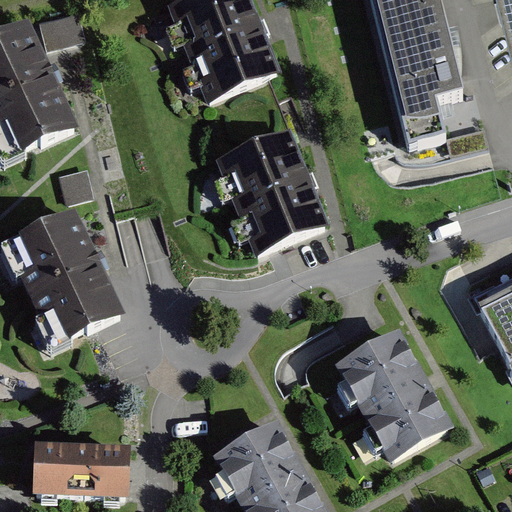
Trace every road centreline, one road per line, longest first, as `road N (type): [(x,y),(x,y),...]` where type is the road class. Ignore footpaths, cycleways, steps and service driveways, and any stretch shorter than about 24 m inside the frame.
road 1 (residential): [(511,221),(346,270),(272,297),(240,320)]
road 2 (residential): [(187,358),(171,397),(157,511)]
road 3 (unknown): [(462,0),(488,95),(511,129)]
